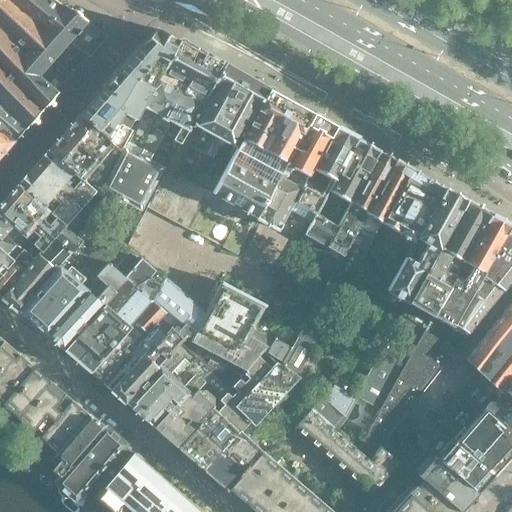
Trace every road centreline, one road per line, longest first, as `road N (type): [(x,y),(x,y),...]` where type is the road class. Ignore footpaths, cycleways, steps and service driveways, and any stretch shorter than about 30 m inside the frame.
road 1 (tertiary): [(230,0),(458,128),(511,168)]
road 2 (residential): [(224,511),(0,317)]
road 3 (tertiary): [(285,0),(511,128)]
road 4 (residential): [(0,176),(155,0)]
road 5 (secondary): [(511,80),(369,0)]
